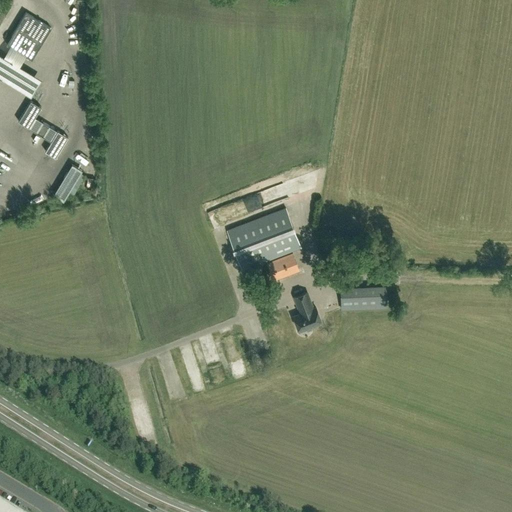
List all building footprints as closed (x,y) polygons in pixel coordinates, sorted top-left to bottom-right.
[(9,46),(24,55),(25,56),(32,60),(51,28),(25,13),(6,44),(9,46)] [(24,55),(9,46),(3,56),(19,65),(25,56),(24,55)] [(1,54),(0,53),(0,77),(13,86),(30,96),(41,79),(28,71),(19,65),(3,56),(1,54)] [(28,128),(35,117),(41,107),(31,101),(18,122),(28,128)] [(35,117),(28,128),(36,133),(43,122),(35,117)] [(43,122),(36,133),(43,137),(49,126),(43,122)] [(49,126),(43,137),(51,141),(57,131),(49,126)] [(57,131),(51,141),(45,152),(55,158),(68,137),(57,131)] [(72,165),(67,173),(77,179),(82,171),(72,165)] [(67,173),(64,178),(74,185),(77,179),(67,173)] [(74,185),(64,178),(59,186),(69,193),(74,185)] [(69,193),(59,186),(54,195),(64,202),(69,193)] [(242,270),(300,248),(286,208),(227,231),(242,270)] [(273,280),(299,270),(292,254),(267,264),(273,280)] [(350,288),(340,288),(341,309),(351,309),(350,288)] [(301,314),(294,316),(300,331),(322,322),(316,307),(313,309),(307,292),(294,297),(301,314)] [(15,511),(0,503),(0,511),(15,511)]
